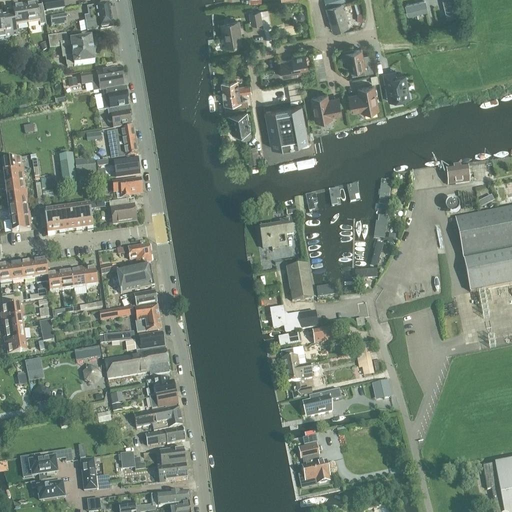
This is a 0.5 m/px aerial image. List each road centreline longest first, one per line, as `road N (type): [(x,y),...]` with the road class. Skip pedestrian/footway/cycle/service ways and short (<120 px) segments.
road 1 (tertiary): [(199,483),(160,230)]
road 2 (tertiary): [(160,230),(118,0)]
road 3 (residential): [(259,106),(251,58),(372,36),(366,0)]
road 4 (unclassified): [(428,511),(374,326)]
road 5 (residential): [(0,250),(160,230)]
road 6 (residential): [(199,483),(76,496),(73,466)]
road 7 (unknown): [(284,252),(290,291),(370,300)]
